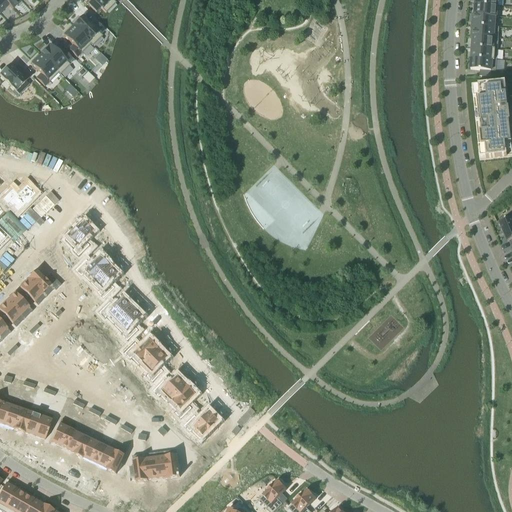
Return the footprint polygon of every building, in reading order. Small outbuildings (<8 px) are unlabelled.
[(0,0),(0,13),(8,6),(2,0),(0,0)] [(2,0),(8,6),(12,10),(21,1),(19,0),(2,0)] [(112,0),(91,0),(88,4),(96,12),(100,8),(105,14),(115,4),(112,0)] [(473,15),(473,16),(498,17),(499,7),(475,5),(474,15),(473,15)] [(473,16),(472,26),(499,28),(497,28),(497,18),(498,18),(498,17),(473,16)] [(82,17),(72,27),(73,27),(91,45),(90,45),(92,47),(102,37),(100,35),(105,31),(96,22),(92,26),(82,17)] [(472,26),(472,37),(498,39),(499,28),(472,26)] [(72,27),(63,36),(72,46),(68,50),(77,58),(90,45),(91,45),(73,27),(72,27)] [(472,37),(471,38),(473,38),(472,48),(497,50),(498,39),(472,37)] [(50,46),(40,55),(58,73),(58,74),(60,75),(74,61),(64,51),(60,55),(50,46)] [(472,48),(471,59),(497,60),(497,50),(472,48)] [(100,54),(94,59),(101,66),(107,61),(100,54)] [(40,55),(31,65),(40,75),(36,79),(44,87),(58,74),(58,73),(40,55)] [(471,59),(470,70),(480,71),(480,77),(490,77),(491,72),(496,72),(496,71),(497,60),(471,59)] [(9,66),(0,75),(0,76),(4,81),(4,82),(10,87),(14,90),(11,93),(16,97),(18,95),(19,96),(29,85),(25,82),(30,78),(18,66),(14,70),(9,66)] [(87,73),(82,78),(89,84),(94,79),(87,73)] [(511,149),(510,127),(511,126),(511,106),(507,107),(507,101),(505,84),(472,87),(479,160),(511,156),(511,149)] [(12,189),(2,200),(7,206),(9,204),(17,213),(26,205),(27,206),(32,201),(31,199),(36,194),(30,189),(27,185),(17,195),(12,189)] [(509,219),(508,217),(501,220),(502,222),(499,223),(507,242),(510,241),(511,246),(511,220),(511,218),(509,219)] [(74,233),(66,241),(75,250),(73,251),(79,257),(90,247),(84,242),(94,232),(90,229),(91,229),(85,223),(80,228),(80,227),(80,228),(78,226),(73,232),(74,233)] [(86,261),(76,272),(82,277),(83,276),(91,284),(110,266),(101,257),(92,266),(86,261)] [(110,266),(91,284),(99,293),(98,294),(104,300),(114,289),(109,284),(118,275),(110,267),(110,266)] [(36,271),(27,279),(28,280),(46,298),(54,290),(55,291),(61,286),(50,275),(45,280),(36,271)] [(28,280),(19,288),(37,306),(46,298),(28,280)] [(14,293),(6,301),(24,319),(32,311),(14,293)] [(110,303),(100,314),(105,320),(107,318),(115,326),(133,309),(124,300),(115,309),(110,303)] [(6,301),(0,307),(0,312),(15,328),(24,319),(6,301)] [(133,309),(115,326),(123,335),(122,336),(127,342),(138,331),(133,326),(142,317),(133,309)] [(0,322),(0,339),(2,341),(10,333),(0,322)] [(135,344),(125,355),(130,360),(132,359),(140,367),(158,349),(150,340),(140,349),(135,344)] [(158,349),(140,367),(148,376),(147,377),(152,383),(163,372),(158,367),(167,358),(158,350),(159,349),(158,349)] [(164,382),(153,392),(159,398),(160,396),(168,405),(187,386),(186,386),(178,378),(169,387),(164,382)] [(187,386),(168,405),(177,413),(175,414),(181,420),(191,409),(186,404),(196,395),(187,386)] [(2,398),(0,403),(0,424),(3,426),(12,402),(2,398)] [(12,402),(3,426),(13,429),(21,405),(12,402)] [(13,429),(13,430),(24,434),(24,433),(31,411),(21,408),(22,406),(21,405),(13,429)] [(31,411),(24,433),(34,437),(43,413),(31,409),(31,411)] [(200,412),(184,427),(190,433),(191,432),(200,440),(208,432),(210,433),(215,428),(213,427),(218,422),(209,413),(205,417),(200,412)] [(43,413),(34,437),(44,440),(53,416),(43,413)] [(61,420),(50,443),(59,447),(70,424),(61,420)] [(70,424),(59,447),(67,451),(77,431),(78,428),(70,424)] [(77,431),(67,451),(75,454),(84,434),(77,431)] [(75,454),(74,455),(83,459),(84,458),(92,440),(94,436),(85,432),(84,434),(75,454)] [(92,440),(84,458),(91,462),(100,444),(92,440)] [(100,444),(91,462),(100,466),(109,448),(111,444),(102,440),(100,444)] [(107,470),(116,475),(127,452),(118,447),(116,452),(107,470)] [(109,448),(100,466),(107,470),(116,452),(109,448)] [(176,451),(165,452),(169,479),(180,478),(176,451)] [(165,452),(154,454),(158,479),(163,478),(163,480),(169,479),(165,452)] [(154,454),(143,455),(147,481),(148,481),(147,480),(158,479),(154,454)] [(134,467),(129,468),(131,476),(135,476),(136,483),(147,481),(143,455),(132,457),(134,467)] [(267,492),(259,500),(268,508),(266,510),(268,511),(275,511),(282,505),(277,500),(286,491),(283,487),(277,481),(273,486),(272,486),(271,485),(266,490),(267,491),(267,492)] [(5,484),(0,493),(0,510),(2,511),(15,490),(5,484)] [(15,490),(2,511),(14,511),(24,495),(15,490)] [(296,501),(288,509),(291,511),(309,511),(306,509),(316,500),(312,496),(307,490),(302,495),(300,494),(295,499),(296,501)] [(24,495),(14,511),(27,511),(34,501),(24,495)] [(34,501),(27,511),(39,511),(43,506),(43,505),(43,506),(34,501)]
